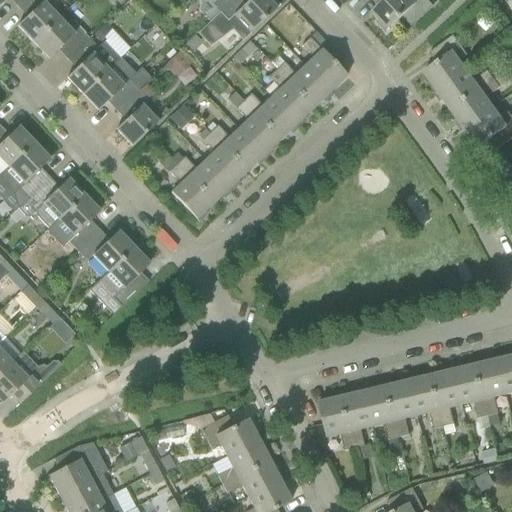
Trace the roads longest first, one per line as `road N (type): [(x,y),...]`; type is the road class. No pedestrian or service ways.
road 1 (residential): [(200,261),(0,52)]
road 2 (unclassified): [(0,457),(79,403),(228,324)]
road 3 (residential): [(260,376),(511,318)]
road 4 (residential): [(387,92),(200,261)]
road 5 (residential): [(336,511),(260,376)]
road 6 (residential): [(465,197),(387,92)]
road 7 (residential): [(387,92),(303,0)]
